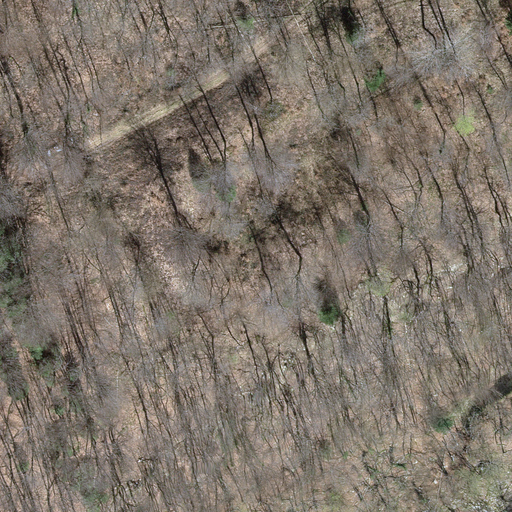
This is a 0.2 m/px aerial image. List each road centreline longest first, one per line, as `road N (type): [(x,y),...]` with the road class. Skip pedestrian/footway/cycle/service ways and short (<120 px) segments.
road 1 (track): [(320,0),(146,114),(0,182)]
road 2 (track): [(486,0),(467,38),(346,109),(284,165),(232,236)]
